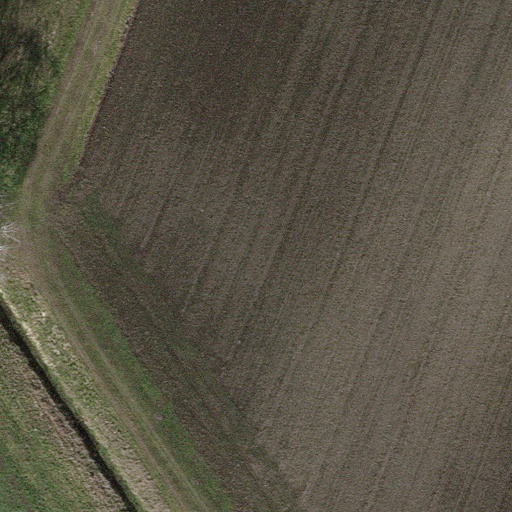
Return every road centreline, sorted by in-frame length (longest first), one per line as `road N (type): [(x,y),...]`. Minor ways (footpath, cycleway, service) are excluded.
road 1 (track): [(27,225),(218,511)]
road 2 (track): [(0,348),(109,511)]
